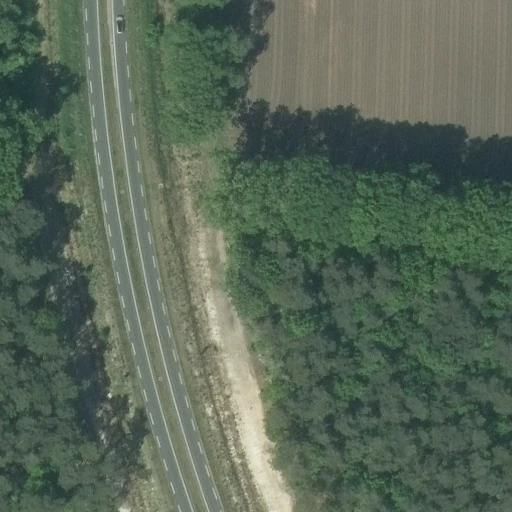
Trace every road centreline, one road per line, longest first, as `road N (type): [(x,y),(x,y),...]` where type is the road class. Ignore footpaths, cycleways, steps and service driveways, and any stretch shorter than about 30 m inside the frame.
road 1 (primary): [(90,0),(108,187),(140,364),(187,511)]
road 2 (primary): [(213,511),(167,360),(134,188),(116,0)]
road 3 (track): [(511,234),(208,195),(212,0)]
